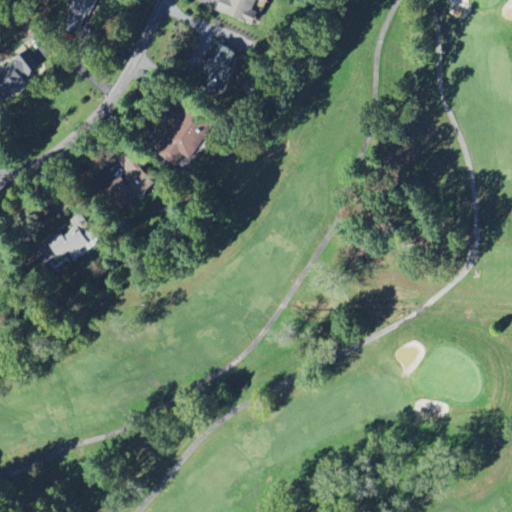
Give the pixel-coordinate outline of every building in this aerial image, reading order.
[(217,43),(200,71),(228,88),(237,72),(230,67),(237,55),(217,43)] [(0,91),(10,101),(44,67),(23,45),(0,67),(0,69),(2,72),(0,74),(0,91)] [(215,128),(196,118),(193,124),(190,123),(180,140),(202,152),(215,128)] [(126,173),(109,188),(126,209),(156,185),(137,162),(125,172),(126,173)] [(46,241),(58,260),(71,253),(75,260),(101,243),(86,220),(70,230),(68,227),(46,241)]
